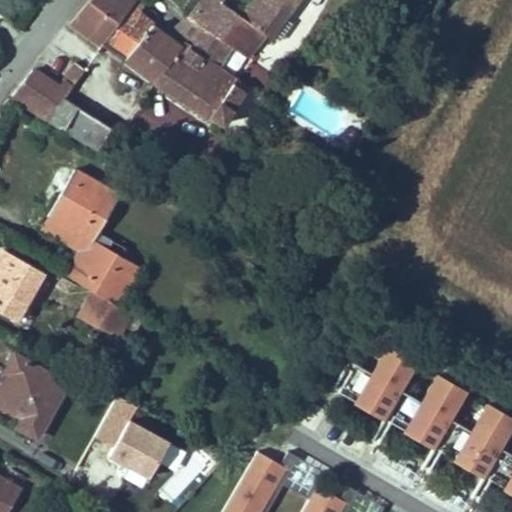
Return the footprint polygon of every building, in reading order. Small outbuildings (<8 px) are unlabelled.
[(88,0),(69,24),(154,81),(210,116),(211,114),(223,122),(245,89),(232,80),(235,75),(220,65),(234,44),(246,53),(261,29),(269,33),(271,31),(277,36),(289,18),(282,13),(290,0),(243,0),(236,11),(235,10),(218,0),(198,0),(188,17),(179,22),(173,32),(156,21),(157,20),(141,10),(146,3),(141,0),(88,0)] [(80,70),(70,63),(63,73),(72,80),(80,70)] [(27,71),(7,94),(97,151),(111,128),(62,98),(69,88),(59,81),(55,87),(29,70),(27,71)] [(50,209),(91,234),(118,190),(78,166),(50,209)] [(82,249),(91,234),(50,209),(41,224),(71,243),(82,249)] [(137,262),(91,234),(82,249),(68,272),(114,298),(137,262)] [(68,272),(82,249),(71,243),(57,265),(68,272)] [(5,246),(0,253),(0,308),(11,315),(40,268),(5,246)] [(347,357),(331,389),(338,393),(341,387),(358,396),(354,404),(382,421),(371,440),(378,445),(394,416),(411,425),(406,434),(432,448),(421,470),(427,473),(444,444),(461,454),(456,461),(483,476),(471,496),(478,500),(494,472),(511,481),(507,489),(511,491),(511,450),(499,442),(511,420),(511,415),(487,401),(471,427),(449,414),(464,387),(437,373),(421,399),(399,386),(413,359),(385,343),(370,370),(347,357)] [(0,402),(14,411),(7,424),(27,434),(59,377),(12,350),(1,368),(7,372),(0,384),(0,402)] [(92,438),(110,447),(103,460),(147,482),(168,442),(128,421),(136,406),(114,395),(92,438)] [(254,457),(222,511),(260,511),(283,473),(288,476),(295,462),(285,456),(278,469),(254,457)] [(0,511),(5,511),(18,494),(0,481),(0,511)] [(338,503),(314,490),(301,511),(338,511),(341,507),(347,510),(355,496),(345,491),(338,503)]
